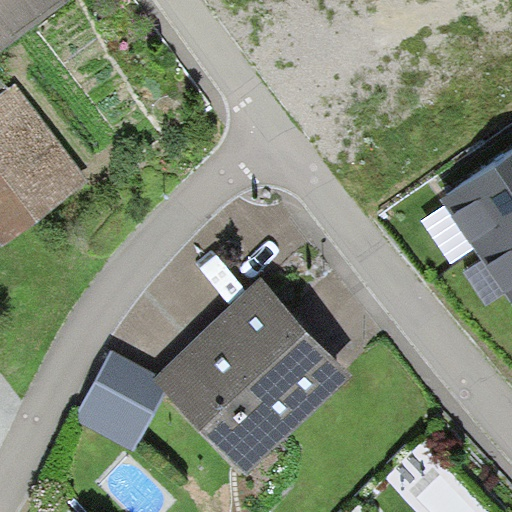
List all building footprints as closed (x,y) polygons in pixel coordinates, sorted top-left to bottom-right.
[(0,0),(0,17),(23,0),(0,0)] [(0,214),(67,164),(1,76),(0,77),(0,214)] [(511,152),(446,197),(479,245),(511,221),(511,152)] [(511,221),(479,245),(511,292),(511,291),(511,221)] [(339,363),(259,288),(168,385),(248,459),(339,363)] [(119,353),(86,414),(133,437),(168,376),(119,353)]
